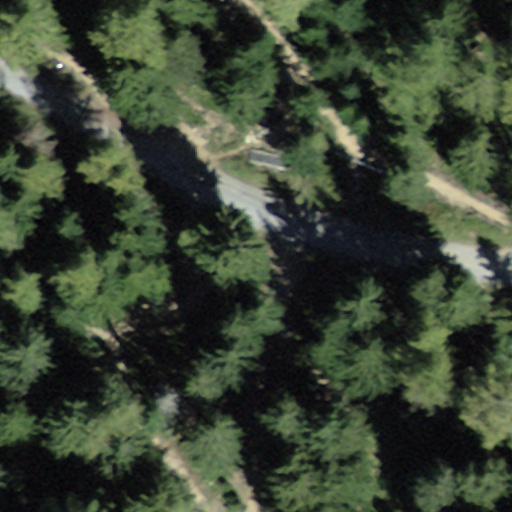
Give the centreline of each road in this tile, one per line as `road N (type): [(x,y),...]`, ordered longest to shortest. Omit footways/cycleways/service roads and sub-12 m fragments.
road 1 (track): [(511,248),(436,246),(135,134)]
road 2 (track): [(135,134),(0,78)]
